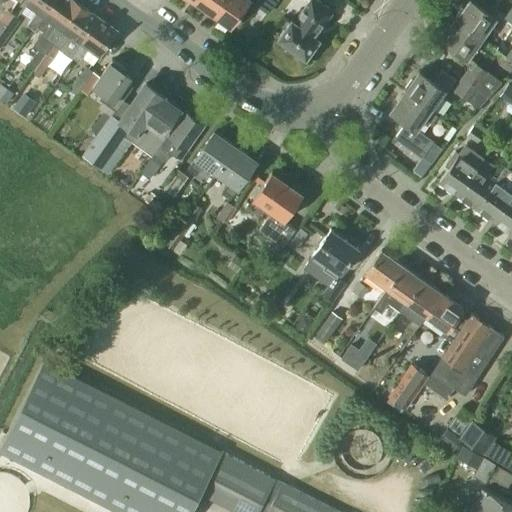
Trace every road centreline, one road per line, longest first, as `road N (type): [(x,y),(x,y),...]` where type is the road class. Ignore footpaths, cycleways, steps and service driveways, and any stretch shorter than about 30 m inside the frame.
road 1 (residential): [(511,289),(354,177),(336,159),(319,107)]
road 2 (unclassified): [(319,107),(289,111),(257,102),(114,0)]
road 3 (unclassified): [(319,107),(340,95),(411,0)]
